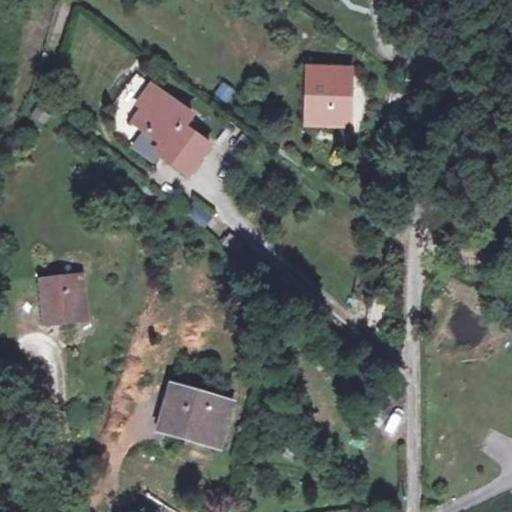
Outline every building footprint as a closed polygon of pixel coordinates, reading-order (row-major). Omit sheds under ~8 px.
[(352,60),(315,58),(313,108),(350,111),(352,60)] [(194,103),(160,78),(136,110),(167,133),(159,144),(187,166),(212,135),(185,114),(194,103)] [(192,202),(185,216),(206,226),(213,212),(192,202)] [(50,320),(88,317),(84,281),(46,284),(50,320)] [(166,428),(218,444),(231,405),(177,389),(166,428)] [(383,431),(392,419),(372,404),(363,416),(383,431)]
